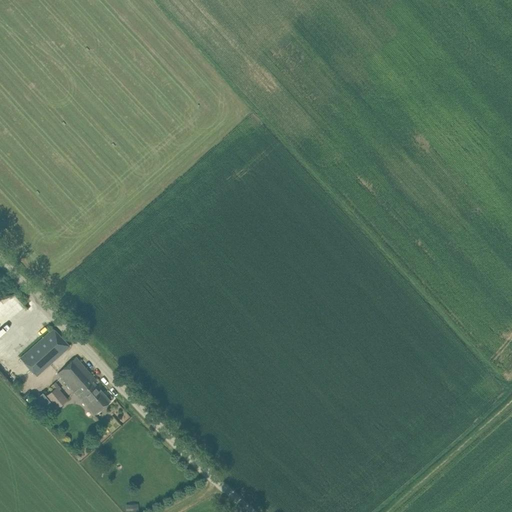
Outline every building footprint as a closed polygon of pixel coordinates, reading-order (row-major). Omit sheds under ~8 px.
[(11,325),(0,334),(0,351),(19,334),(11,325)] [(53,328),(20,358),(37,376),(70,346),(53,328)] [(14,359),(35,340),(31,336),(10,355),(14,359)] [(0,363),(15,378),(18,374),(0,356),(0,363)] [(57,373),(94,415),(110,401),(93,382),(96,380),(76,357),(57,373)] [(46,396),(57,409),(68,399),(60,390),(62,389),(56,382),(51,386),(54,389),(46,396)]
